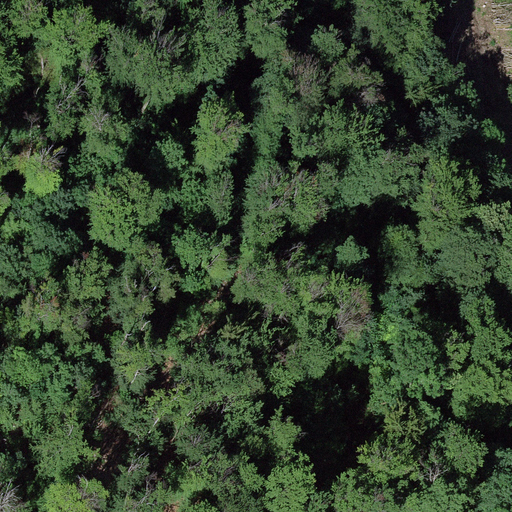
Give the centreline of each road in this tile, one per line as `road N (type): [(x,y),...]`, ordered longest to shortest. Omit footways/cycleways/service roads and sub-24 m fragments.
road 1 (track): [(244,0),(377,82),(428,195),(476,245),(511,260)]
road 2 (track): [(0,371),(151,413)]
